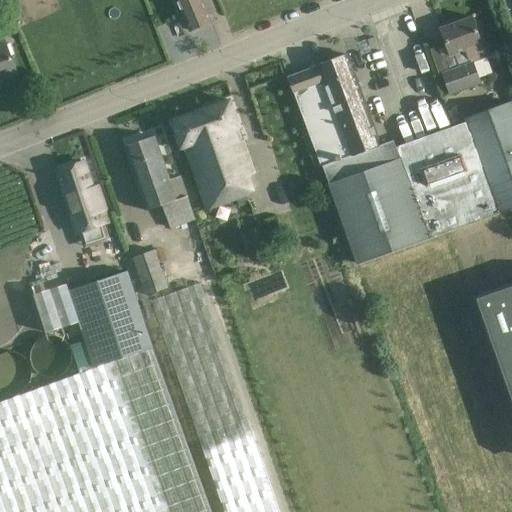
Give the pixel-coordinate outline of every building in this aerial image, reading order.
[(178,0),(191,31),(212,22),(202,0),(178,0)] [(442,74),(450,96),(481,85),(473,62),(487,57),(473,17),(441,29),(446,44),(430,50),(439,75),(442,74)] [(3,34),(0,35),(0,80),(18,74),(3,34)] [(287,77),(321,166),(380,144),(347,55),(287,77)] [(201,191),(207,208),(236,198),(246,194),(255,191),(248,174),(254,172),(238,127),(240,126),(231,100),(169,123),(179,150),(185,148),(201,191)] [(471,134),(400,159),(404,169),(429,239),(500,213),(511,208),(511,104),(511,102),(466,119),(471,134)] [(162,204),(171,228),(195,220),(181,176),(169,180),(154,137),(125,147),(146,210),(162,204)] [(400,159),(329,185),(358,264),(429,239),(404,169),(403,168),(400,159)] [(58,171),(77,232),(108,222),(104,209),(105,209),(97,186),(93,188),(84,162),(58,171)] [(239,205),(249,202),(246,194),(236,198),(239,205)] [(168,288),(155,250),(132,258),(146,296),(168,288)] [(0,511),(212,511),(154,348),(128,271),(68,291),(94,367),(91,368),(92,370),(0,402),(0,511)] [(225,511),(280,511),(201,283),(152,300),(225,511)] [(511,286),(477,299),(511,399),(511,286)] [(80,353),(80,352),(79,345),(77,342),(74,338),(71,336),(67,334),(60,333),(53,335),(47,340),(44,346),(43,353),(44,360),(48,365),(51,367),(55,369),(62,370),(68,369),(74,365),(78,360),(80,353)] [(37,366),(36,361),(35,357),(31,352),(25,348),(18,347),(10,349),(5,352),(3,355),(1,360),(0,363),(0,368),(1,371),(4,378),(10,382),(17,384),(24,383),(31,380),(35,374),(37,366)]
